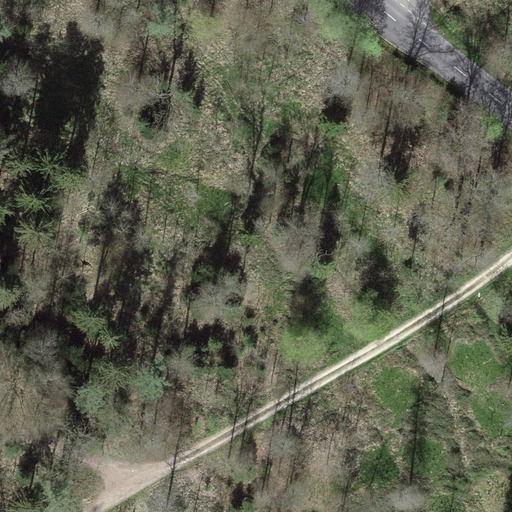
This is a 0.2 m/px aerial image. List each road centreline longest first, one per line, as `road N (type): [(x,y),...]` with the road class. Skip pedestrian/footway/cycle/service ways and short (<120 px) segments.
road 1 (track): [(511,261),(372,350),(140,477)]
road 2 (tertiary): [(364,0),(511,116)]
road 3 (track): [(140,477),(0,428)]
